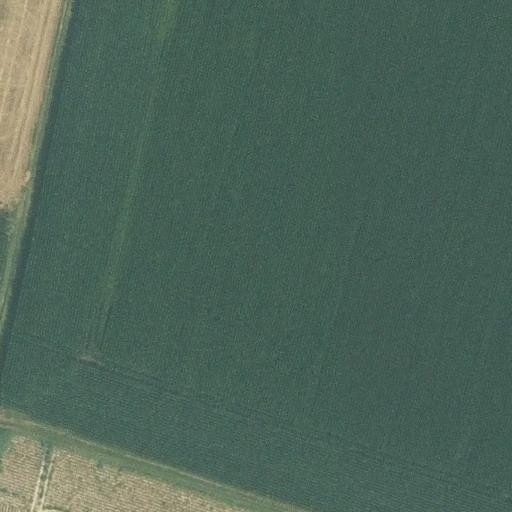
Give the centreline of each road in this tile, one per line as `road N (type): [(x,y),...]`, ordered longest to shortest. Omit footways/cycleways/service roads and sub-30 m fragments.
road 1 (track): [(0,385),(87,0)]
road 2 (track): [(251,511),(0,429)]
